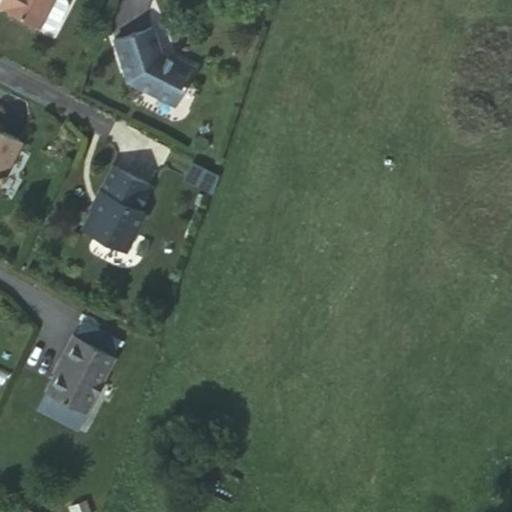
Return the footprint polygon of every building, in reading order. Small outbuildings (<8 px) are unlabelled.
[(4,0),(2,5),(42,26),(43,24),(55,0),(4,0)] [(55,0),(43,24),(53,29),(59,27),(70,5),(68,0),(55,0)] [(115,38),(129,81),(176,105),(196,67),(175,56),(174,58),(162,52),(154,26),(115,38)] [(0,127),(0,187),(0,188),(24,140),(0,127)] [(94,206),(83,227),(126,250),(146,212),(139,208),(152,184),(113,165),(102,190),(104,191),(97,206),(94,206)] [(60,360),(44,391),(79,409),(87,394),(92,396),(101,381),(99,380),(111,356),(71,334),(58,359),(60,360)]
